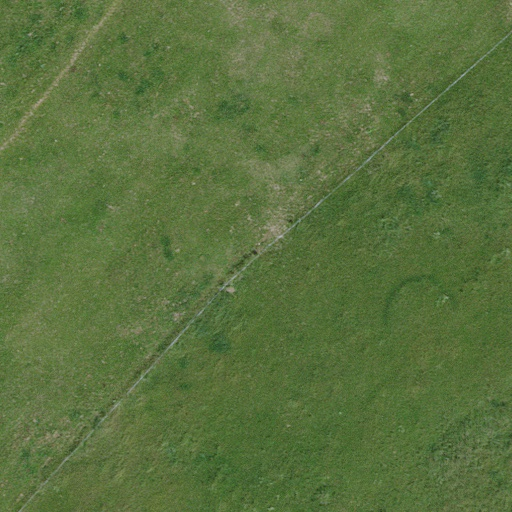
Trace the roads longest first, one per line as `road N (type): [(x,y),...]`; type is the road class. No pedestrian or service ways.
road 1 (motorway): [(0,484),(511,264)]
road 2 (motorway): [(212,0),(0,93)]
